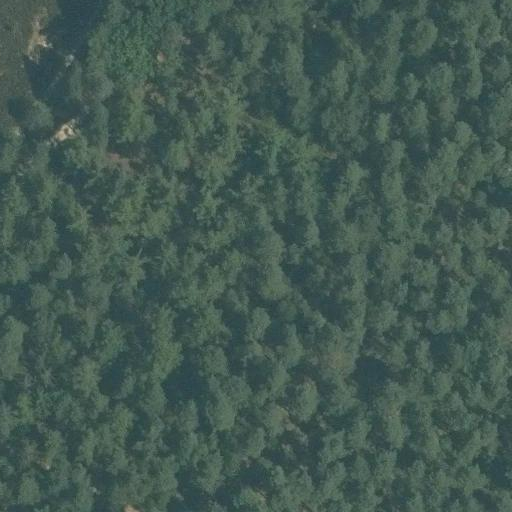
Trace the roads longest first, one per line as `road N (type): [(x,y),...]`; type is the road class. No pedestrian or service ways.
road 1 (track): [(0,191),(122,37),(141,0)]
road 2 (track): [(0,419),(174,511)]
